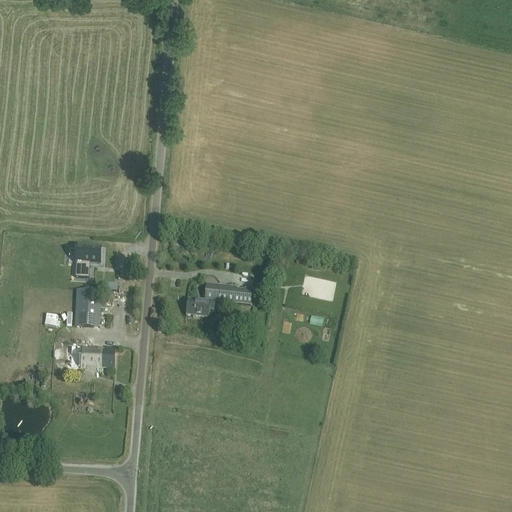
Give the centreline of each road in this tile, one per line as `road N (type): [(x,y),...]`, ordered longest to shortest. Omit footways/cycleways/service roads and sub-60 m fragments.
road 1 (unclassified): [(129,472),(173,0)]
road 2 (unclassified): [(129,472),(0,466)]
